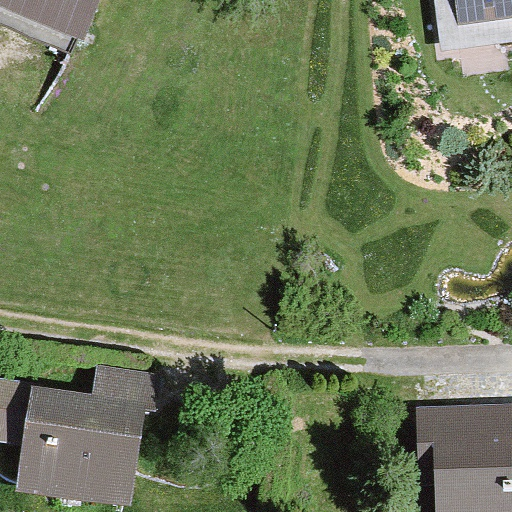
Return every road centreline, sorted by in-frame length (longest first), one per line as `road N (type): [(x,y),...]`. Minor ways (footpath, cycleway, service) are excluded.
road 1 (track): [(370,365),(211,355),(0,323)]
road 2 (unclassified): [(511,362),(370,365)]
